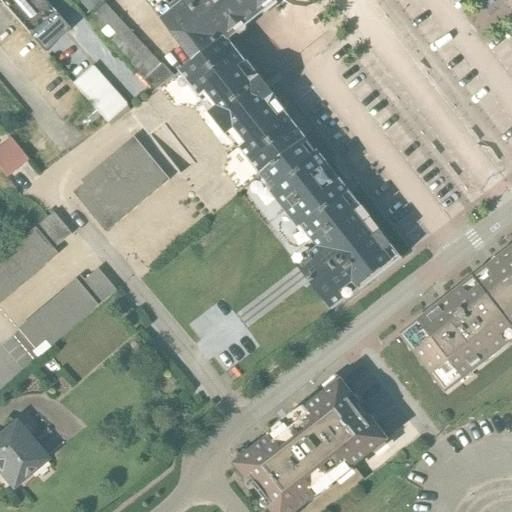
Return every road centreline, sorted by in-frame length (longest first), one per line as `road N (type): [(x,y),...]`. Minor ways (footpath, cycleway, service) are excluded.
road 1 (unknown): [(246,423),(66,188),(90,148),(136,116),(158,117),(200,170),(216,170),(260,137)]
road 2 (residential): [(201,472),(219,445),(511,212)]
